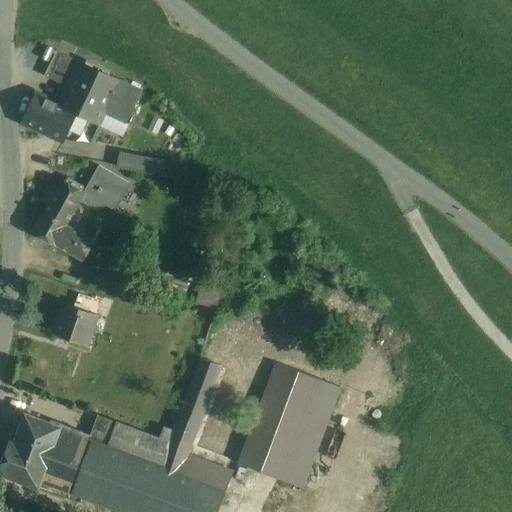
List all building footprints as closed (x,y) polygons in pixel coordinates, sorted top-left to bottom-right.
[(81,62),(58,51),(46,76),(69,87),(81,62)] [(61,105),(60,106),(76,113),(101,125),(101,124),(98,122),(103,111),(117,80),(121,82),(121,81),(81,62),(69,87),(61,105)] [(121,82),(117,80),(103,111),(126,122),(141,90),(121,81),(121,82)] [(61,105),(38,94),(25,122),(63,140),(76,113),(60,106),(61,105)] [(76,113),(63,140),(88,151),(101,125),(76,113)] [(155,158),(121,152),(118,167),(152,174),(155,158)] [(182,163),(155,158),(152,174),(179,179),(182,163)] [(129,182),(100,165),(85,192),(86,192),(85,193),(114,209),(129,182)] [(64,180),(33,233),(55,245),(84,261),(95,241),(67,225),(85,193),(86,192),(85,192),(64,180)] [(227,282),(196,274),(192,304),(220,311),(227,282)] [(97,315),(66,303),(56,333),(87,344),(97,315)] [(222,366),(201,358),(173,431),(173,432),(160,467),(181,475),(189,455),(222,366)] [(341,387),(277,364),(269,383),(239,464),(303,489),(341,387)] [(269,383),(222,366),(189,455),(234,472),(239,464),(269,383)] [(60,427),(26,415),(16,444),(10,442),(0,470),(0,471),(39,486),(41,480),(59,430),(60,427)] [(160,441),(97,416),(88,440),(160,467),(173,432),(164,429),(160,441)] [(396,437),(372,427),(341,500),(365,511),(396,437)] [(88,440),(59,430),(41,480),(126,511),(218,511),(234,472),(189,455),(181,475),(160,467),(88,440)]
